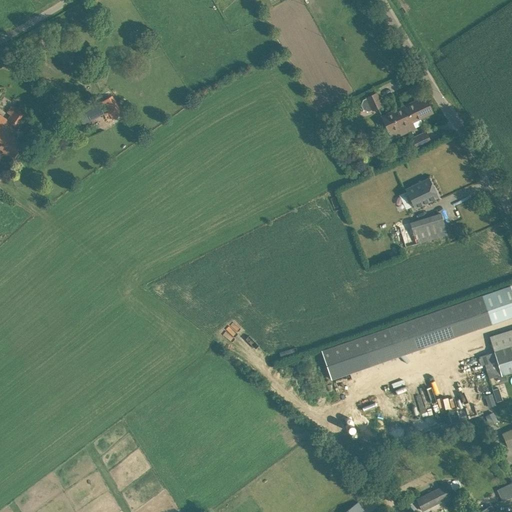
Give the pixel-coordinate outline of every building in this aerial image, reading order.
[(366,97),(366,98),(363,99),(361,103),(364,108),(368,110),(371,108),(372,110),(382,106),(376,93),(366,97)] [(101,101),(112,119),(121,114),(110,96),(101,101)] [(401,107),(409,123),(405,125),(408,132),(415,128),(412,122),(433,113),(425,96),(416,100),(401,107)] [(69,114),(75,127),(103,113),(97,100),(69,114)] [(405,125),(409,123),(401,107),(381,117),(392,139),(408,132),(405,125)] [(13,137),(27,116),(16,108),(7,120),(0,115),(0,148),(13,158),(19,150),(23,144),(13,137)] [(333,115),(327,112),(324,118),(330,120),(333,115)] [(410,137),(415,148),(432,141),(427,130),(410,137)] [(362,164),(352,169),(356,176),(365,171),(362,164)] [(433,186),(429,178),(405,189),(414,208),(438,196),(434,189),(432,190),(431,187),(433,186)] [(410,224),(399,227),(405,247),(447,235),(441,213),(409,222),(410,224)] [(511,303),(508,289),(319,343),(328,373),(511,319),(511,303)] [(511,329),(489,337),(494,351),(482,354),(489,378),(511,370),(511,329)] [(511,429),(502,433),(508,447),(511,445),(511,429)] [(511,482),(496,487),(500,499),(511,495),(511,482)] [(449,483),(417,500),(423,511),(455,495),(449,483)] [(369,511),(361,511),(363,509),(358,502),(344,511),(373,511),(372,510),(369,511)]
